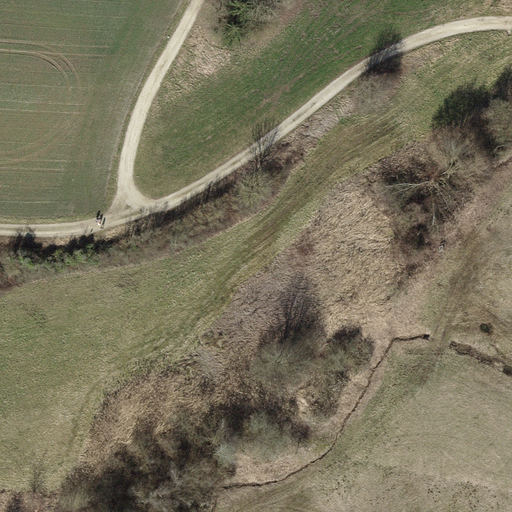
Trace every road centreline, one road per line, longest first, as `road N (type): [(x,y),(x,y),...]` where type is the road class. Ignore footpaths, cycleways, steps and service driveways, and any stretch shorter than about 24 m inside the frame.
road 1 (track): [(0,233),(72,236),(129,222),(213,178),(450,24),(511,21)]
road 2 (track): [(201,0),(193,36),(147,95),(129,222)]
